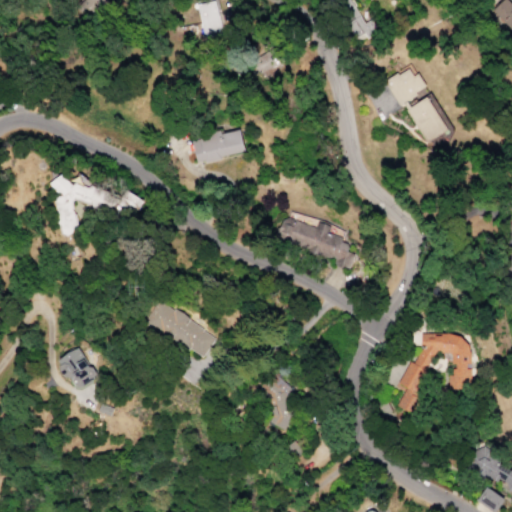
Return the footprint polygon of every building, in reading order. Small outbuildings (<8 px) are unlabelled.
[(79,0),(72,8),(83,19),(100,0),(79,0)] [(330,0),(352,43),(375,31),(369,19),(360,24),(347,0),(330,0)] [(507,35),(511,40),(511,6),(506,0),(500,0),(486,13),(507,36),(507,35)] [(198,23),(188,26),(191,41),(219,34),(211,1),(193,5),(198,23)] [(250,61),(261,79),(283,65),(272,47),(250,61)] [(421,143),(446,131),(428,96),(414,103),(410,94),(423,88),(415,73),(410,76),(406,68),(382,80),(396,108),(402,104),(421,143)] [(189,140),(194,164),(242,153),(237,130),(219,134),(218,133),(189,140)] [(97,207),(102,191),(96,189),(87,179),(75,175),(76,183),(69,184),(61,174),(48,184),(58,196),(53,200),(59,232),(62,236),(69,234),(76,229),(72,203),(72,200),(97,207)] [(130,218),(141,203),(125,190),(113,206),(130,218)] [(313,227),(281,216),(273,238),(331,260),(330,264),(344,269),(349,253),(344,251),(348,242),(325,234),(328,226),(315,221),(313,227)] [(214,339),(161,301),(146,321),(199,359),(214,339)] [(435,350),(439,352),(449,353),(448,363),(453,366),(445,378),(444,389),(458,390),(462,385),(468,385),(469,371),(464,367),(467,363),(468,345),(453,335),(438,334),(436,337),(432,334),(418,333),(418,343),(422,346),(410,362),(404,362),(396,385),(401,388),(394,408),(411,414),(414,404),(415,394),(425,363),(435,350)] [(76,391),(96,377),(76,347),(55,362),(76,391)] [(262,424),(275,431),(297,392),(269,377),(260,394),(274,402),(262,424)] [(511,462),(511,463),(510,467),(474,448),(464,468),(497,485),(511,492),(511,462)] [(492,511),(501,499),(483,487),(473,501),(490,511),(492,511)]
